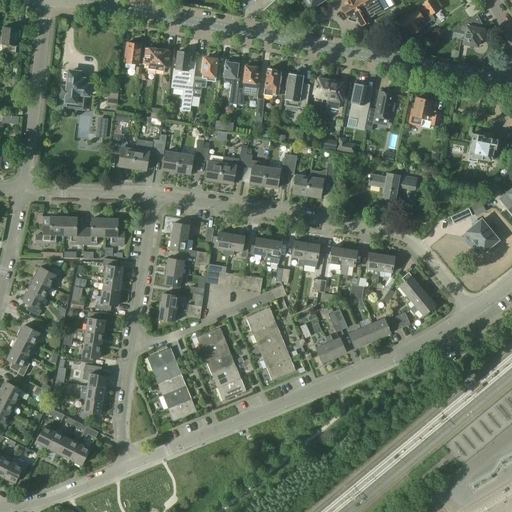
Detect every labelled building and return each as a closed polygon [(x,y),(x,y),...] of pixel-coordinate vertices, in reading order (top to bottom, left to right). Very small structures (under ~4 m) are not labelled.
[(308,11),(324,0),(303,0),(305,2),(303,3),(308,11)] [(349,0),(347,2),(348,4),(341,9),(347,19),(349,21),(357,20),(361,26),(370,21),(369,18),(373,16),(373,15),(381,10),(376,0),(375,0),(349,0)] [(421,28),(431,21),(434,19),(432,15),(439,10),(432,0),(428,0),(421,5),(424,9),(418,13),(417,11),(407,17),(406,16),(400,20),(401,21),(397,24),(407,39),(422,29),(421,28)] [(471,18),(481,11),(476,3),(466,10),(471,18)] [(483,30),(481,30),(482,24),(479,20),(476,22),(477,24),(476,27),(467,25),(463,44),(476,47),(478,38),(481,39),(483,30)] [(17,28),(3,27),(2,45),(3,45),(2,52),(15,53),(15,46),(16,46),(17,28)] [(124,62),(138,64),(140,45),(127,43),(124,62)] [(147,66),(147,70),(155,71),(157,50),(145,49),(144,60),(143,59),(143,65),(147,66)] [(168,62),(169,51),(157,50),(155,71),(163,71),(163,67),(168,68),(169,62),(168,62)] [(183,76),(181,90),(192,91),(193,78),(194,78),(196,62),(190,62),(190,58),(189,58),(190,54),(177,52),(174,75),(183,76)] [(217,60),(205,59),(202,79),(195,78),(194,78),(193,78),(192,91),(193,91),(192,97),(200,98),(201,88),(206,89),(207,77),(214,78),(217,60)] [(238,88),(239,79),(236,79),(238,62),(226,61),(224,81),(231,82),(229,104),(236,105),(236,101),(238,88)] [(246,66),(243,87),(251,88),(259,89),(259,84),(257,84),(258,72),(255,72),(255,67),(246,66)] [(280,84),(281,84),(281,77),(281,72),(276,71),(276,70),(267,69),(264,92),(278,94),(280,84)] [(66,99),(65,108),(75,109),(75,105),(83,106),(84,95),(87,96),(88,85),(83,85),(84,74),(69,72),(67,88),(60,88),(59,98),(66,99)] [(289,74),(285,99),(286,99),(285,104),(288,105),(292,106),(295,106),(298,106),(298,108),(306,109),(310,84),(302,83),(303,76),(296,75),(296,74),(297,74),(290,73),(290,74),(289,74)] [(316,81),(314,94),(315,94),(315,97),(316,97),(323,98),(327,99),(330,81),(325,80),(324,79),(321,78),(320,79),(318,79),(318,82),(316,81)] [(326,107),(324,114),(329,114),(330,109),(338,110),(340,99),(341,99),(343,87),(341,86),(342,83),(340,83),(340,81),(336,81),(335,82),(330,81),(327,99),(326,107)] [(351,103),(348,118),(358,119),(356,128),(364,130),(370,97),(364,96),(365,87),(352,85),(349,103),(351,103)] [(107,99),(106,107),(117,108),(118,100),(117,100),(118,89),(107,88),(105,98),(107,98),(107,99)] [(243,106),(244,89),(238,88),(237,101),(236,101),(236,105),(243,106)] [(366,122),(373,124),(374,118),(389,121),(391,111),(393,112),(395,104),(393,103),(394,94),(379,91),(375,110),(369,109),(368,109),(366,122)] [(408,124),(420,127),(422,121),(427,122),(427,119),(431,120),(430,126),(437,127),(440,112),(434,111),(433,109),(430,109),(431,101),(416,98),(413,109),(411,109),(408,124)] [(264,100),(258,99),(255,123),(261,124),(264,100)] [(119,166),(132,169),(135,150),(128,149),(128,147),(124,135),(114,134),(112,153),(120,155),(119,166)] [(501,143),(498,155),(492,154),(493,149),(496,149),(498,140),(487,138),(488,136),(473,134),(468,157),(491,161),(491,160),(505,162),(509,145),(501,143)] [(160,135),(159,141),(157,154),(163,155),(167,136),(160,135)] [(321,138),(320,149),(335,152),(337,141),(321,138)] [(337,151),(354,154),(356,145),(346,143),(347,139),(339,138),(337,151)] [(132,169),(146,171),(148,153),(157,154),(159,141),(153,140),(153,142),(137,140),(135,150),(132,169)] [(194,160),(200,161),(203,142),(197,141),(194,160)] [(203,148),(204,142),(203,142),(200,161),(207,162),(209,149),(203,148)] [(222,164),(219,182),(233,185),(236,167),(244,168),(246,155),(247,149),(241,148),(239,159),(223,157),(222,164)] [(0,168),(1,161),(6,162),(7,162),(8,161),(9,160),(10,160),(10,159),(10,158),(10,157),(10,156),(10,155),(9,154),(8,153),(7,153),(6,152),(2,152),(2,150),(0,149),(0,168)] [(165,151),(162,170),(176,172),(179,154),(165,151)] [(190,175),(193,156),(179,154),(176,172),(190,175)] [(223,157),(209,154),(205,180),(219,182),(222,164),(223,157)] [(246,155),(244,168),(251,169),(249,184),(263,186),(266,167),(259,166),(260,162),(252,161),(252,156),(246,155)] [(284,155),(281,174),(287,174),(290,156),(284,155)] [(297,156),(290,156),(287,174),(294,175),(297,156)] [(306,196),(320,198),(323,180),(333,181),(332,164),(328,163),(327,170),(325,170),(321,172),(311,171),(310,177),(309,177),(306,196)] [(277,188),(280,169),(266,167),(263,186),(277,188)] [(420,176),(429,177),(430,171),(422,169),(420,176)] [(382,197),(394,199),(397,187),(414,190),(416,179),(386,173),(385,177),(370,174),(368,185),(384,187),(382,197)] [(293,194),(306,196),(309,177),(295,175),(293,194)] [(490,182),(485,187),(489,190),(494,185),(490,182)] [(511,189),(501,199),(511,211),(511,189)] [(476,215),(485,210),(480,202),(471,207),(476,215)] [(473,215),(469,208),(451,216),(455,224),(473,215)] [(48,244),(56,245),(56,235),(63,235),(63,218),(51,217),(50,227),(43,227),(43,235),(36,235),(35,246),(48,247),(48,244)] [(87,254),(83,254),(83,244),(84,228),(76,228),(76,218),(63,218),(63,235),(70,235),(70,244),(81,244),(80,256),(82,257),(82,258),(87,258),(87,254)] [(96,236),(104,236),(104,219),(91,218),(91,228),(84,228),(83,244),(96,245),(96,236)] [(124,245),(124,229),(117,229),(117,219),(104,219),(104,236),(111,236),(111,245),(124,245)] [(473,225),(465,232),(482,252),(496,240),(480,220),(478,221),(476,219),(471,223),(473,225)] [(189,225),(174,223),(172,235),(187,238),(189,225)] [(207,228),(205,241),(211,242),(213,229),(207,228)] [(223,254),(228,255),(232,234),(219,232),(218,237),(213,236),(211,247),(217,248),(224,249),(223,254)] [(244,236),(232,234),(228,255),(233,256),(234,251),(242,252),(241,257),(247,258),(249,245),(243,244),(244,236)] [(170,248),(185,250),(187,238),(172,235),(170,248)] [(251,244),(250,253),(254,254),(267,256),(269,240),(256,238),(255,245),(251,244)] [(278,264),(281,242),(269,240),(267,256),(266,262),(278,264)] [(299,258),(298,266),(303,267),(304,259),(307,243),(294,241),(292,257),(299,258)] [(317,261),(319,245),(307,243),(304,259),(317,261)] [(331,247),(328,263),(341,265),(343,249),(331,247)] [(354,267),(356,251),(343,249),(341,265),(342,265),(340,275),(346,276),(348,266),(354,267)] [(209,254),(188,250),(187,257),(196,258),(196,257),(209,259),(209,254)] [(368,253),(366,269),(373,270),(372,278),(378,279),(379,270),(381,255),(368,253)] [(392,272),(394,257),(381,255),(379,270),(392,272)] [(196,257),(196,258),(195,264),(208,266),(209,259),(196,257)] [(123,281),(125,268),(117,267),(118,261),(104,258),(103,265),(106,266),(104,278),(123,281)] [(184,261),(168,258),(166,271),(182,273),(184,261)] [(38,267),(32,278),(49,287),(55,276),(58,277),(61,271),(48,265),(45,270),(38,267)] [(275,281),(281,282),(283,269),(277,268),(275,279),(272,278),(271,281),(275,281)] [(288,283),(290,270),(283,269),(281,282),(283,282),(283,284),(288,285),(288,283)] [(164,283),(180,286),(182,273),(166,271),(164,283)] [(399,286),(407,296),(419,285),(409,273),(402,278),(405,281),(399,286)] [(237,275),(231,274),(229,287),(235,288),(237,275)] [(243,276),(237,275),(235,288),(242,289),(243,276)] [(32,278),(26,289),(44,298),(49,287),(32,278)] [(102,290),(121,293),(123,281),(104,278),(102,290)] [(262,279),(255,278),(253,291),(260,292),(262,279)] [(324,294),(326,281),(320,280),(318,292),(318,293),(324,294)] [(406,304),(411,300),(415,305),(427,295),(419,285),(407,296),(403,300),(406,304)] [(362,299),(363,287),(357,286),(355,299),(356,299),(362,299)] [(203,295),(204,289),(191,287),(190,293),(203,295)] [(377,289),(375,301),(382,301),(389,289),(383,287),(382,290),(377,289)] [(38,317),(41,311),(38,310),(44,298),(26,289),(20,301),(28,304),(25,310),(38,317)] [(388,304),(395,293),(389,289),(382,301),(388,304)] [(111,304),(119,306),(121,293),(102,290),(100,302),(96,302),(95,308),(110,311),(111,304)] [(163,294),(161,306),(176,309),(178,296),(163,294)] [(423,315),(435,305),(427,295),(415,305),(413,307),(409,308),(413,313),(418,309),(423,315)] [(356,299),(360,308),(365,307),(362,299),(356,299)] [(202,307),(189,305),(188,311),(201,313),(202,307)] [(159,319),(174,321),(176,309),(161,306),(159,319)] [(268,308),(245,317),(251,330),(274,320),(268,308)] [(347,328),(339,310),(333,312),(341,330),(347,328)] [(104,333),(106,320),(98,319),(99,313),(88,311),(87,318),(85,330),(104,333)] [(187,317),(200,319),(201,313),(188,311),(187,317)] [(409,323),(404,311),(397,314),(402,326),(409,323)] [(328,315),(336,333),(341,330),(333,312),(328,315)] [(388,329),(394,326),(390,317),(389,314),(383,317),(384,318),(372,323),(378,338),(390,333),(388,329)] [(394,326),(395,329),(402,326),(397,314),(390,317),(394,326)] [(279,333),(274,320),(251,330),(256,342),(279,333)] [(317,333),(323,330),(319,322),(313,325),(317,333)] [(16,336),(34,345),(39,334),(42,336),(45,329),(33,323),(30,328),(22,324),(16,336)] [(360,328),(366,343),(378,338),(372,323),(360,328)] [(305,324),(300,327),(305,339),(310,337),(305,324)] [(219,328),(196,338),(201,350),(225,341),(219,328)] [(348,333),(354,348),(366,343),(360,328),(348,333)] [(83,343),(102,346),(104,333),(85,330),(83,343)] [(284,345),(279,333),(256,342),(261,355),(284,345)] [(34,345),(16,336),(11,347),(28,356),(34,345)] [(339,337),(327,342),(333,357),(345,352),(339,337)] [(201,350),(207,363),(230,353),(225,341),(201,350)] [(315,347),(322,362),(333,357),(327,342),(315,347)] [(100,358),(102,346),(83,343),(81,356),(81,355),(80,362),(91,364),(92,357),(100,358)] [(284,345),(261,355),(266,367),(289,358),(284,345)] [(23,377),(29,364),(25,362),(28,356),(11,347),(5,358),(12,362),(10,368),(18,372),(17,374),(23,377)] [(147,358),(152,371),(176,361),(170,349),(147,358)] [(212,375),(235,366),(230,353),(207,363),(212,375)] [(271,380),(294,370),(289,358),(266,367),(271,380)] [(176,361),(152,371),(157,383),(181,374),(176,361)] [(106,390),(108,377),(101,376),(102,368),(85,365),(83,380),(88,380),(87,387),(106,390)] [(212,375),(217,388),(240,378),(235,366),(212,375)] [(181,374),(157,383),(163,396),(186,386),(181,374)] [(245,391),(240,378),(217,388),(222,400),(245,391)] [(0,388),(0,393),(15,401),(20,391),(24,392),(27,386),(14,379),(11,385),(4,381),(0,388)] [(62,382),(55,381),(53,394),(57,395),(59,386),(61,387),(62,382)] [(34,392),(49,400),(50,393),(46,391),(46,392),(41,389),(41,388),(37,386),(34,392)] [(163,396),(168,408),(191,399),(186,386),(163,396)] [(85,399),(104,403),(106,390),(87,387),(85,399)] [(0,407),(9,412),(15,401),(0,393),(0,407)] [(79,418),(93,420),(94,414),(102,415),(104,403),(85,399),(84,410),(80,409),(79,418)] [(173,421),(196,411),(191,399),(168,408),(173,421)] [(0,407),(0,429),(4,431),(7,426),(3,424),(9,412),(0,407)] [(54,416),(62,420),(64,415),(56,411),(54,416)] [(38,422),(42,415),(38,413),(34,420),(38,422)] [(68,417),(65,421),(72,425),(75,421),(68,417)] [(80,429),(83,425),(75,421),(72,425),(80,429)] [(35,443),(46,449),(55,432),(44,426),(35,443)] [(81,436),(85,438),(87,434),(95,438),(98,432),(86,426),(81,436)] [(55,432),(46,449),(57,455),(66,438),(55,432)] [(57,455),(69,461),(78,443),(66,438),(57,455)] [(6,443),(14,447),(16,443),(8,439),(6,443)] [(80,467),(89,449),(78,443),(69,461),(80,467)] [(29,455),(31,451),(31,450),(23,446),(21,451),(29,455)] [(0,456),(0,477),(2,479),(11,462),(0,456)] [(2,479),(13,485),(22,467),(25,462),(19,460),(17,465),(11,462),(2,479)]
